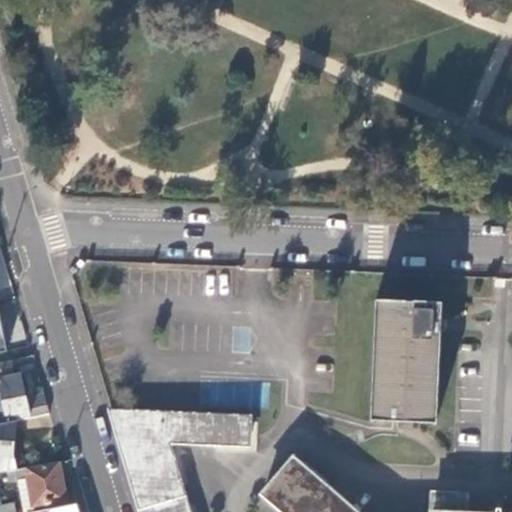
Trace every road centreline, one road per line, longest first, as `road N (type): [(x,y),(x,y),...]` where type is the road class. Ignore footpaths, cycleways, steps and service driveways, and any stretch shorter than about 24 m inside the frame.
road 1 (residential): [(33,230),(511,245)]
road 2 (residential): [(108,511),(33,230)]
